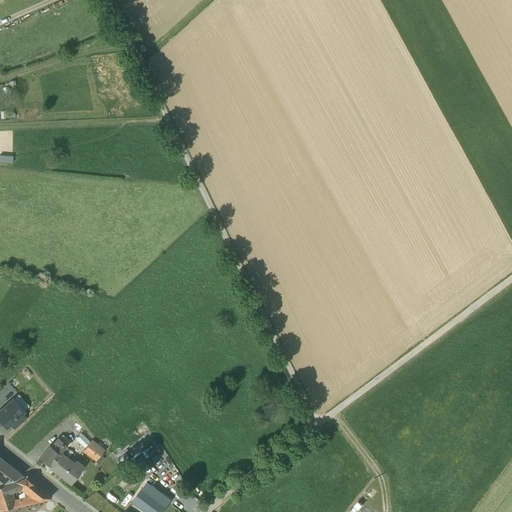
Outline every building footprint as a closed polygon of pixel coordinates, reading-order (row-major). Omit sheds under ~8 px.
[(20,25),(23,32),(35,26),(32,19),(20,25)] [(13,400),(0,411),(0,422),(3,423),(7,427),(9,424),(22,412),(23,411),(13,400)] [(22,412),(9,424),(14,430),(27,418),(22,412)] [(120,437),(127,447),(148,432),(142,423),(120,437)] [(50,443),(50,444),(61,453),(66,446),(57,439),(52,445),(50,443)] [(89,441),(79,453),(90,462),(100,450),(89,441)] [(50,444),(40,457),(51,466),(61,453),(50,444)] [(73,463),(61,453),(51,466),(71,481),(82,466),(76,461),(73,463)] [(22,476),(0,458),(0,478),(4,482),(22,476)] [(25,477),(2,486),(6,493),(10,491),(23,486),(34,484),(25,477)] [(147,481),(142,488),(166,507),(171,499),(147,481)] [(51,498),(34,484),(23,486),(26,490),(32,494),(21,500),(20,499),(13,500),(12,498),(7,500),(9,508),(51,498)] [(161,511),(166,507),(142,488),(133,500),(148,511),(150,511),(161,511)] [(6,493),(0,494),(0,501),(7,500),(12,498),(10,491),(6,493)] [(7,500),(0,501),(0,509),(9,508),(7,500)]
